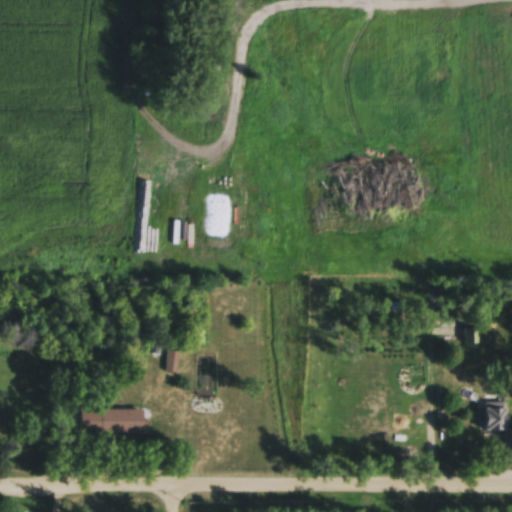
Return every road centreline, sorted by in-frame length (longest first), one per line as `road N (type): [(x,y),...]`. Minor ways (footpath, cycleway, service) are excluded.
road 1 (residential): [(0,489),(511,487)]
road 2 (track): [(128,0),(123,60),(135,99),(164,136),(200,151),(239,140),(262,110),(259,18),(278,4),(364,0)]
